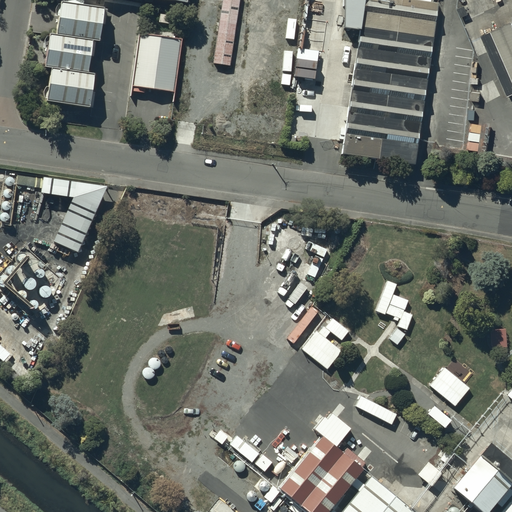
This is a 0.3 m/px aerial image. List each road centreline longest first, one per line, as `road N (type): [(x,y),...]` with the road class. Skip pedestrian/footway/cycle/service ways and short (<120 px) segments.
road 1 (unclassified): [(0,142),(511,220)]
road 2 (unclassified): [(0,389),(145,511)]
